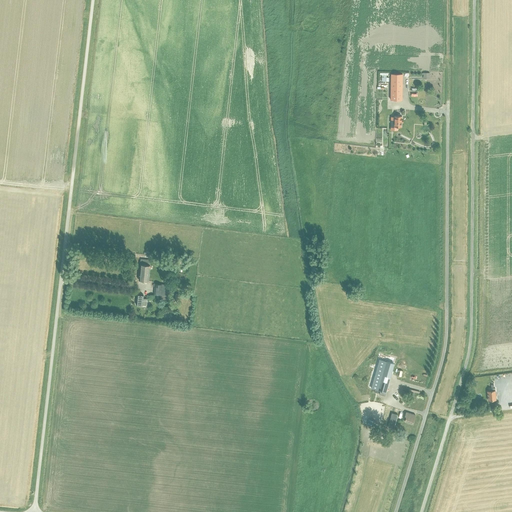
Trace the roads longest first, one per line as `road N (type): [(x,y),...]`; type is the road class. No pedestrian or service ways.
road 1 (unclassified): [(34,511),(92,0)]
road 2 (track): [(449,418),(471,336),(474,0)]
road 3 (unclassified): [(396,511),(448,333),(447,110)]
